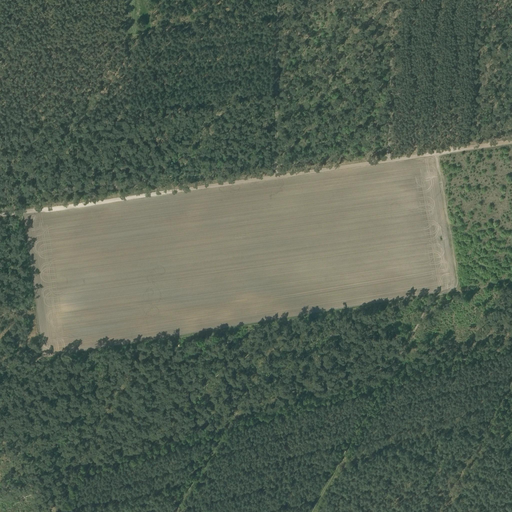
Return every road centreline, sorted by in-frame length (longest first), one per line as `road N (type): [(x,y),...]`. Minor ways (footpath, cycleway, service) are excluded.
road 1 (track): [(0,216),(388,160)]
road 2 (track): [(279,0),(277,175)]
road 3 (track): [(437,511),(511,380)]
road 4 (track): [(436,153),(457,293)]
road 5 (track): [(388,160),(511,142)]
